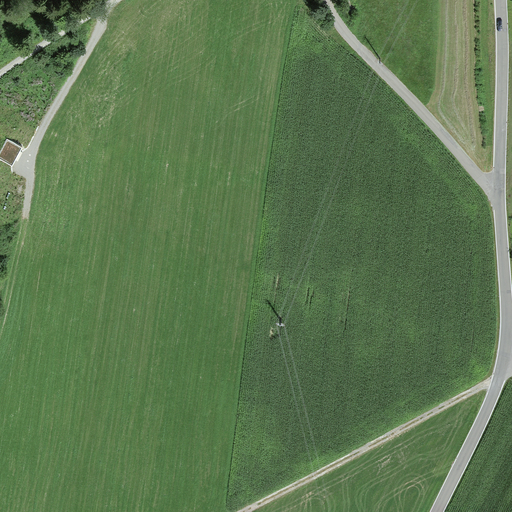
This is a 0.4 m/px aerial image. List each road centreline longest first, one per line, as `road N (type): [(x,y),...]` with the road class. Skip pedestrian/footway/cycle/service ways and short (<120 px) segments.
road 1 (tertiary): [(501,0),(504,357)]
road 2 (track): [(245,511),(476,387),(496,384)]
road 3 (track): [(100,8),(95,36),(35,139),(25,212)]
road 4 (tertiary): [(504,357),(437,511)]
road 5 (track): [(114,0),(0,73)]
